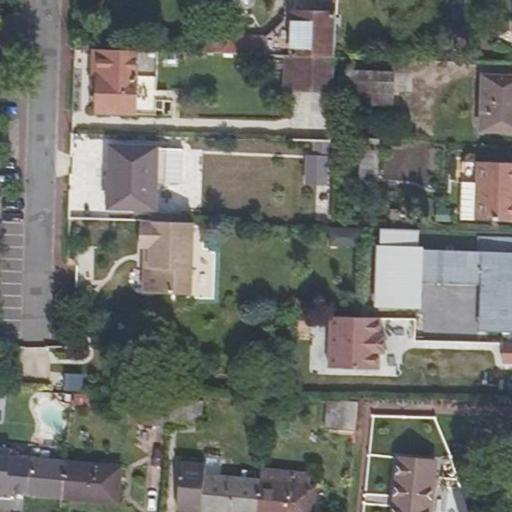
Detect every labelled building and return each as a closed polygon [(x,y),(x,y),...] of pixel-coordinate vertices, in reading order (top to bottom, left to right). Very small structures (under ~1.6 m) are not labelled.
[(263,37),(227,36),(226,52),(299,55),(333,56),(335,12),(294,11),(294,19),(282,19),(263,37)] [(226,52),(227,36),(204,35),(203,52),(226,52)] [(98,47),(90,47),(90,86),(97,87),(98,47)] [(155,73),(157,50),(98,47),(97,87),(98,111),(135,113),(136,73),(155,73)] [(298,87),(332,88),(333,56),(299,55),(298,87)] [(391,73),(347,71),(345,101),(390,103),(391,73)] [(511,75),(482,74),(480,129),(511,130),(511,75)] [(327,140),(313,140),(312,154),(326,155),(327,140)] [(109,176),(109,190),(109,205),(153,206),(154,181),(164,181),(165,148),(110,147),(109,176)] [(374,148),(360,148),(358,181),(372,180),(374,148)] [(511,219),(511,161),(475,161),(473,218),(511,219)] [(193,221),(140,219),(140,247),(150,247),(149,266),(144,271),(143,286),(148,291),(191,293),(193,221)] [(419,278),(420,251),(420,230),(380,229),(380,246),(376,246),(374,307),(419,308),(419,278)] [(451,236),(449,252),(475,253),(475,237),(451,236)] [(511,255),(475,253),(449,252),(420,251),(419,278),(484,281),(483,326),(511,327),(511,255)] [(330,312),(328,365),(382,367),(383,314),(330,312)] [(192,373),(170,370),(169,388),(190,390),(192,373)] [(168,424),(171,397),(155,395),(152,423),(168,424)] [(202,400),(171,397),(168,424),(199,427),(202,400)] [(352,432),(354,402),(324,400),(322,429),(352,432)] [(6,490),(61,496),(64,461),(10,456),(6,490)] [(64,461),(61,496),(114,502),(117,466),(64,461)] [(176,507),(228,511),(255,511),(258,481),(204,476),(205,464),(181,462),(176,507)] [(258,481),(255,511),(309,511),(313,486),(306,485),(307,474),(259,470),(258,481)] [(420,511),(423,488),(389,484),(386,511),(420,511)]
